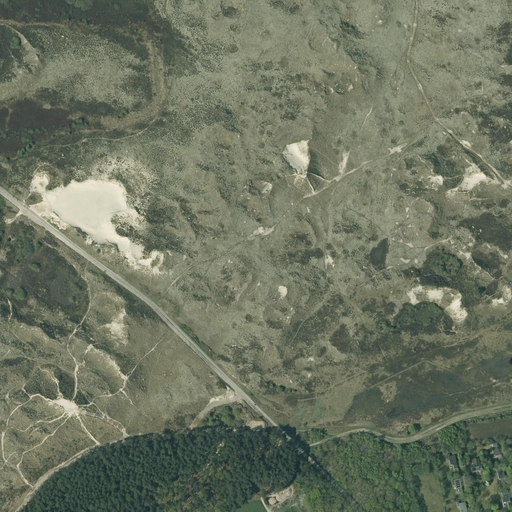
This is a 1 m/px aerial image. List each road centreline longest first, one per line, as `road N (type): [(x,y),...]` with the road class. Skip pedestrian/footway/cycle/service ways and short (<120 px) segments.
road 1 (unknown): [(5,196),(155,309),(278,432)]
road 2 (unknown): [(300,449),(357,431),(410,440),(511,408)]
road 3 (track): [(278,432),(126,438)]
road 4 (track): [(16,511),(47,476),(126,438)]
